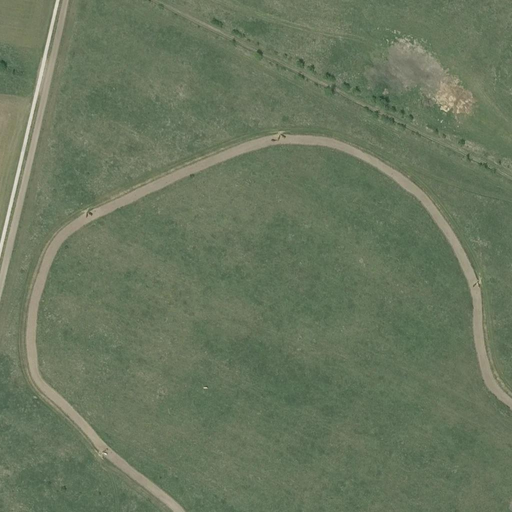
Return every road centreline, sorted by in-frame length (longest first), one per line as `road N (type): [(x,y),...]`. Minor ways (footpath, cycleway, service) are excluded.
road 1 (track): [(511,200),(331,131),(249,133),(63,218),(35,253),(0,338)]
road 2 (track): [(152,0),(511,179)]
road 3 (track): [(65,0),(0,283)]
road 4 (track): [(115,511),(100,458),(37,396),(20,366),(26,273)]
road 5 (track): [(511,390),(493,356),(476,263),(439,200),(402,163)]
